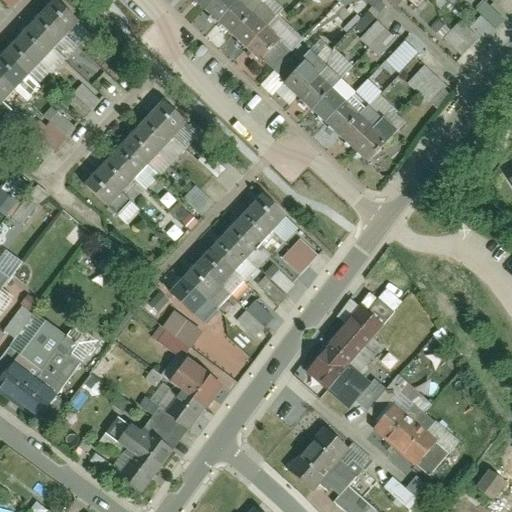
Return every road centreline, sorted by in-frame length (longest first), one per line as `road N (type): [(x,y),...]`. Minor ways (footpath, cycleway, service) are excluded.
road 1 (residential): [(142,0),(382,224)]
road 2 (residential): [(382,224),(217,447)]
road 3 (residential): [(511,56),(382,224)]
road 4 (unknown): [(269,376),(387,480)]
road 5 (residential): [(111,511),(0,425)]
